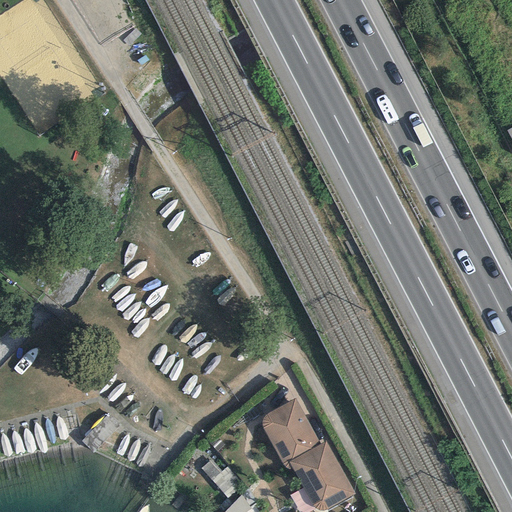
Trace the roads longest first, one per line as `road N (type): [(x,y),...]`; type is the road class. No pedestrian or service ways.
road 1 (motorway): [(271,0),(511,465)]
road 2 (unclassified): [(58,0),(290,363)]
road 3 (motorway): [(511,334),(336,0)]
